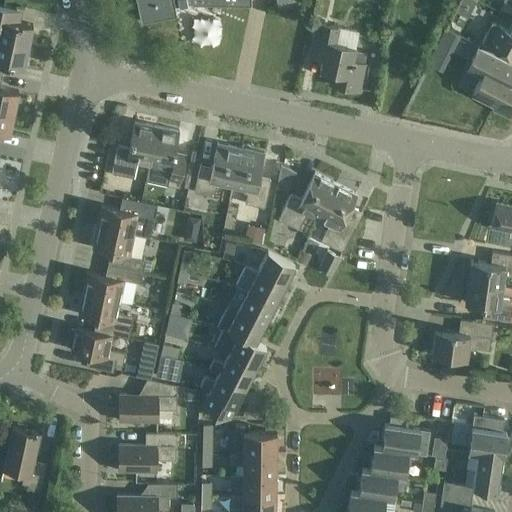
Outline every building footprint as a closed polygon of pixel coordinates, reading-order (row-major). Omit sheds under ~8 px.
[(136,0),(141,21),(176,14),(175,6),(191,2),(191,4),(251,5),(250,0),(136,0)] [(477,0),(476,0),(460,0),(455,11),(467,17),(477,0)] [(0,39),(28,46),(33,24),(14,20),(16,9),(0,5),(0,39)] [(316,22),(309,55),(322,58),(320,70),(332,73),(329,84),(359,91),(365,64),(364,63),(366,54),(354,52),(355,47),(358,35),(355,31),(338,27),(316,22)] [(511,44),(511,23),(509,30),(492,22),(481,42),(506,55),(511,44)] [(460,36),(446,28),(436,47),(451,54),(460,36)] [(0,74),(2,75),(4,64),(23,68),(28,46),(0,39),(0,74)] [(509,116),(511,109),(511,81),(500,75),(506,64),(477,49),(471,61),(476,64),(472,72),(481,77),(473,94),(495,105),(493,108),(509,116)] [(0,109),(14,112),(18,91),(0,86),(0,83),(2,75),(0,74),(0,109)] [(0,131),(9,134),(14,112),(0,109),(0,131)] [(137,161),(149,164),(157,126),(135,121),(129,148),(117,145),(111,172),(134,177),(137,161)] [(149,164),(145,180),(157,182),(179,187),(185,160),(173,157),(179,130),(157,126),(149,164)] [(221,181),(233,184),(240,148),(217,143),(212,166),(200,164),(194,192),(214,196),(216,187),(220,188),(221,181)] [(240,148),(233,184),(244,186),(243,193),(247,193),(245,203),(264,207),(271,179),(259,176),(264,153),(240,148)] [(281,164),(277,186),(286,191),(295,171),(281,164)] [(307,212),(318,217),(335,183),(314,172),(301,199),(290,193),(278,218),(299,229),(307,212)] [(335,183),(318,217),(329,223),(320,240),(343,251),(355,226),(343,220),(356,193),(335,183)] [(102,205),(97,226),(134,234),(145,236),(150,237),(152,226),(154,216),(157,204),(122,197),(119,208),(102,205)] [(511,231),(511,205),(496,202),(491,227),(511,231)] [(110,251),(108,263),(143,271),(145,259),(141,258),(145,236),(134,234),(97,226),(93,248),(110,251)] [(249,226),(246,240),(260,243),(263,229),(249,226)] [(186,227),(183,239),(195,242),(198,230),(186,227)] [(236,243),(226,241),(224,251),(233,253),(236,243)] [(318,266),(331,273),(340,256),(327,249),(318,266)] [(268,250),(258,269),(257,270),(285,284),(295,264),(268,250)] [(302,251),(297,260),(306,265),(311,255),(302,251)] [(470,260),(467,281),(502,286),(504,274),(511,275),(511,253),(492,251),(490,263),(470,260)] [(181,260),(179,270),(189,273),(191,262),(181,260)] [(83,292),(120,300),(131,303),(136,282),(140,283),(143,271),(108,263),(105,275),(88,271),(83,292)] [(248,289),(275,303),(285,284),(257,270),(258,269),(246,263),(236,283),(248,289)] [(189,273),(179,270),(177,280),(186,283),(187,280),(189,273)] [(189,273),(187,280),(197,282),(198,275),(189,273)] [(502,286),(467,281),(464,302),(484,305),(483,316),(510,320),(511,307),(511,298),(501,297),(502,286)] [(237,309),(265,322),(275,303),(248,289),(242,300),(233,295),(228,304),(237,309)] [(96,318),(93,329),(111,333),(111,334),(129,337),(133,315),(117,312),(120,300),(83,292),(78,314),(96,318)] [(172,302),(170,312),(179,314),(182,304),(172,302)] [(217,325),(223,327),(227,328),(238,334),(239,333),(255,342),(255,341),(265,322),(237,309),(228,304),(217,325)] [(179,314),(170,312),(168,322),(177,324),(179,314)] [(493,323),(460,319),(458,332),(435,328),(431,353),(466,358),(468,347),(489,350),(493,323)] [(71,328),(67,345),(71,345),(71,349),(88,353),(86,365),(113,371),(115,363),(122,365),(125,351),(117,350),(108,348),(111,334),(111,333),(93,329),(76,326),(75,329),(71,328)] [(229,352),(256,366),(266,347),(255,341),(255,342),(239,333),(238,334),(227,328),(223,327),(214,345),(229,352)] [(163,343),(161,354),(170,356),(172,346),(163,343)] [(246,386),(256,366),(229,352),(223,363),(214,358),(209,367),(218,372),(219,372),(246,386)] [(161,354),(158,364),(156,375),(165,378),(170,356),(161,354)] [(141,358),(137,376),(147,378),(150,379),(153,366),(154,361),(141,358)] [(219,372),(218,372),(214,380),(205,375),(200,385),(209,390),(209,391),(209,392),(203,403),(214,416),(230,416),(236,405),(246,386),(219,372)] [(150,379),(147,378),(146,394),(119,394),(119,420),(158,421),(158,409),(177,409),(177,385),(150,379)] [(199,389),(184,389),(184,401),(199,401),(199,389)] [(478,452),(503,456),(506,431),(502,431),(504,419),(473,414),(468,451),(478,453),(478,452)] [(408,452),(416,453),(426,454),(429,429),(405,426),(406,418),(390,415),(389,423),(385,423),(381,446),(381,447),(408,451),(408,452)] [(203,424),(203,440),(202,452),(211,453),(212,424),(203,424)] [(276,453),(277,432),(245,431),(245,424),(235,424),(235,453),(243,453),(276,453)] [(40,491),(47,462),(34,459),(39,433),(12,427),(3,468),(24,472),(22,483),(28,484),(27,488),(40,491)] [(145,444),(118,443),(118,470),(157,471),(157,459),(175,459),(176,445),(180,445),(180,433),(145,432),(145,444)] [(397,474),(405,476),(408,452),(408,451),(381,447),(381,446),(374,445),(370,469),(370,470),(397,474)] [(211,465),(211,453),(202,452),(202,465),(211,465)] [(444,481),(442,493),(472,497),(473,487),(497,491),(503,456),(478,452),(478,453),(475,471),(470,470),(467,473),(465,484),(444,481)] [(276,474),(276,453),(243,453),(235,453),(230,453),(230,463),(243,464),(243,474),(276,474)] [(433,468),(445,470),(447,458),(435,456),(433,468)] [(385,496),(385,497),(393,498),(397,474),(370,470),(370,469),(362,468),(359,492),(385,496)] [(243,484),(243,495),(275,495),(276,474),(243,474),(230,474),(230,484),(243,484)] [(147,494),(117,494),(116,511),(156,511),(157,509),(169,509),(169,496),(177,496),(177,483),(147,482),(147,494)] [(202,482),(201,494),(210,494),(210,482),(202,482)] [(351,490),(347,511),(383,511),(385,497),(385,496),(359,492),(351,490)] [(424,491),(422,502),(434,504),(436,492),(424,491)] [(470,508),(472,497),(442,493),(440,505),(460,508),(459,511),(494,511),(470,508)] [(210,507),(210,494),(201,494),(201,507),(210,507)] [(275,511),(275,495),(243,495),(230,495),(230,505),(242,505),(242,511),(275,511)] [(432,511),(434,504),(422,502),(420,511),(432,511)]
